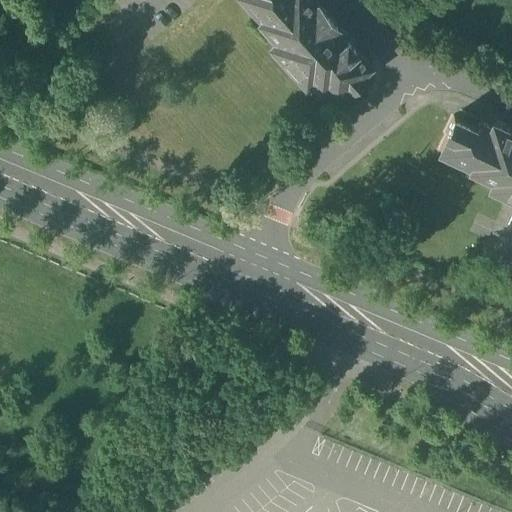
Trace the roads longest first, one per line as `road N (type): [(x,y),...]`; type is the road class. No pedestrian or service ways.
road 1 (unclassified): [(244,295),(445,382),(511,424)]
road 2 (unclassified): [(259,257),(0,149)]
road 3 (unclassified): [(511,360),(259,257)]
road 4 (unclassified): [(0,191),(244,295)]
road 5 (residential): [(259,257),(300,174),(416,70)]
